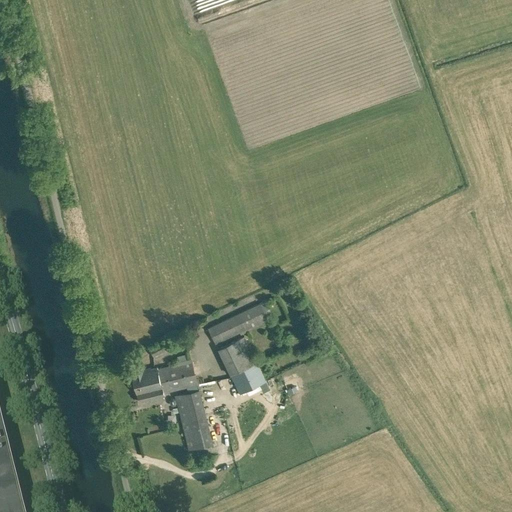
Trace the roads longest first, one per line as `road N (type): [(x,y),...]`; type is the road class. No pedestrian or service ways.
road 1 (unclassified): [(131,511),(4,0)]
road 2 (secondary): [(60,511),(0,282)]
